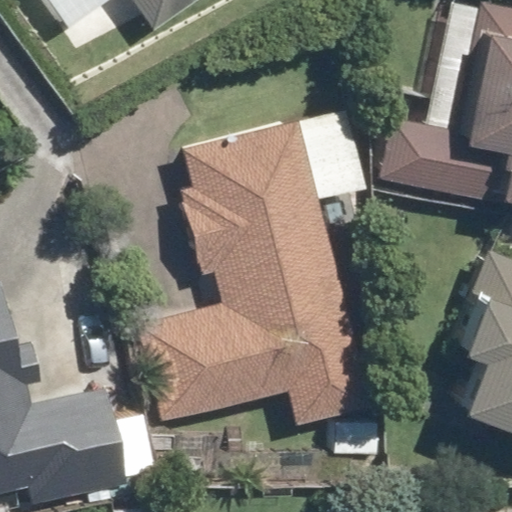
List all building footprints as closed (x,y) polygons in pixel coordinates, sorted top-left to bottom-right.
[(186,0),(133,0),(152,25),(186,0)] [(385,98),(371,167),(502,194),(504,181),(511,182),(511,0),(444,0),(423,106),(385,98)] [(361,176),(340,95),(168,140),(208,293),(129,314),(156,416),(283,383),(291,416),(371,395),(316,188),(361,176)] [(511,247),(484,237),(449,333),(475,343),(457,394),(511,413),(511,247)] [(21,495),(125,472),(103,374),(25,392),(0,285),(0,485),(18,481),(21,495)]
